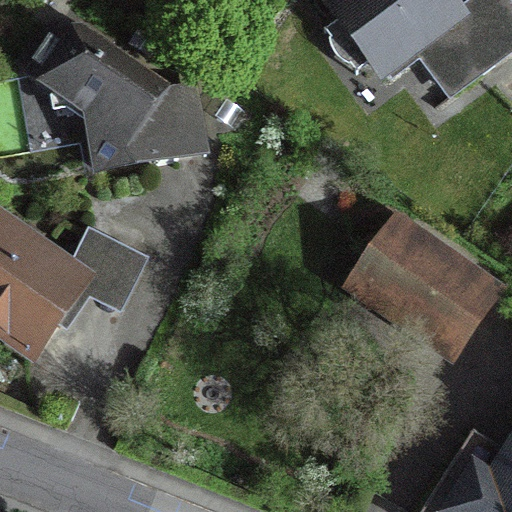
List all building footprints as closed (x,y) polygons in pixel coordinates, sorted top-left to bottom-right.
[(335,0),(338,4),(334,7),(382,73),(388,69),(393,77),(420,57),(449,99),(483,73),(511,52),(511,23),(507,17),(493,0),(479,0),(459,16),(447,0),(335,0)] [(197,99),(183,90),(169,92),(81,31),(57,35),(28,76),(64,101),(75,99),(97,115),(90,126),(98,171),(159,160),(157,151),(170,149),(171,151),(175,153),(205,148),(197,99)] [(0,330),(34,354),(56,322),(86,280),(69,268),(0,220),(0,330)] [(449,344),(483,294),(400,237),(366,287),(449,344)] [(511,511),(511,450),(508,456),(473,434),(423,511),(511,511)]
